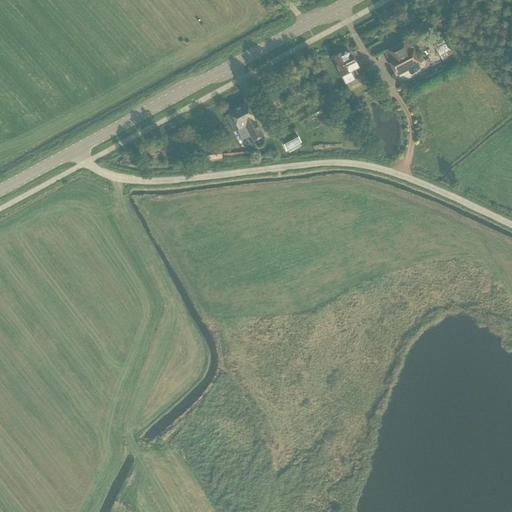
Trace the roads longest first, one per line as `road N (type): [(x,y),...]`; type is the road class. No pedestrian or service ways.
road 1 (unclassified): [(79,149),(107,174),(151,181),(362,165),(511,225)]
road 2 (track): [(116,176),(206,361),(197,383),(136,441),(170,511)]
road 3 (tertiary): [(79,149),(354,0)]
